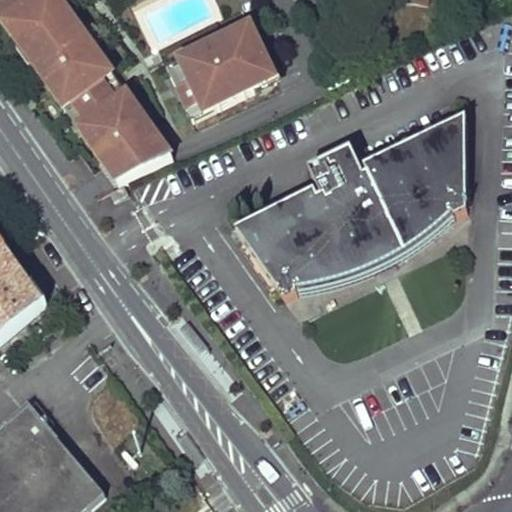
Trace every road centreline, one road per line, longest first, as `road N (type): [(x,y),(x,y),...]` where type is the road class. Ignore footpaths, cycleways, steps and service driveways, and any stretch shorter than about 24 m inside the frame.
road 1 (secondary): [(306,511),(132,318)]
road 2 (secondary): [(0,128),(132,318)]
road 3 (secondary): [(132,318),(256,511)]
